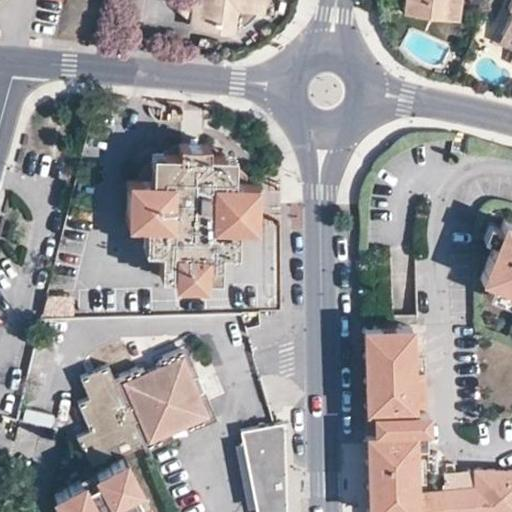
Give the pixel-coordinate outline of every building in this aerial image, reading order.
[(199,0),(199,1),(193,5),(210,17),(219,21),(226,22),(233,23),(241,22),(250,17),(259,9),(263,0),(199,0)] [(445,0),(404,0),(403,7),(444,12),(445,0)] [(445,0),(444,12),(454,13),(455,0),(445,0)] [(511,0),(510,0),(507,8),(510,10),(499,34),(511,40),(511,0)] [(511,40),(499,34),(496,42),(511,49),(511,40)] [(161,267),(174,268),(173,274),(206,276),(207,269),(221,270),(222,245),(239,246),(240,215),(257,215),(259,172),(248,170),(248,162),(220,139),(179,136),(142,161),(141,169),(131,169),(130,214),(146,216),(145,241),(162,242),(161,267)] [(511,217),(506,215),(501,223),(495,237),(480,273),(493,278),(511,286),(511,217)] [(495,237),(501,223),(490,217),(483,231),(495,237)] [(511,299),(511,295),(511,286),(493,278),(488,289),(511,299)] [(496,501),(511,501),(511,468),(508,469),(483,469),(476,469),(475,486),(416,488),(415,479),(427,479),(426,454),(415,454),(415,447),(428,446),(428,430),(414,431),(414,426),(409,426),(409,422),(428,421),(427,405),(409,405),(409,401),(414,401),(413,369),(413,354),(412,322),(378,323),(381,511),(395,511),(399,511),(426,506),(454,504),(475,501),(496,501)] [(395,511),(381,511),(378,323),(366,323),(371,511),(511,511),(511,501),(496,501),(475,501),(454,504),(426,506),(399,511),(395,511)] [(145,365),(143,357),(115,369),(109,355),(81,368),(90,389),(79,394),(91,421),(77,427),(90,456),(109,447),(107,442),(126,434),(128,440),(140,435),(144,444),(172,432),(167,417),(181,411),(188,426),(216,414),(205,385),(193,388),(187,372),(198,368),(186,340),(157,352),(160,359),(145,365)] [(256,511),(285,511),(284,480),(286,470),(287,469),(285,416),(272,418),(239,426),(256,511)] [(153,511),(145,494),(139,496),(133,484),(139,480),(124,450),(95,465),(98,471),(83,477),(81,472),(51,487),(63,511),(74,511),(86,506),(88,511),(153,511)] [(77,465),(81,472),(83,477),(98,471),(95,465),(92,458),(77,465)]
